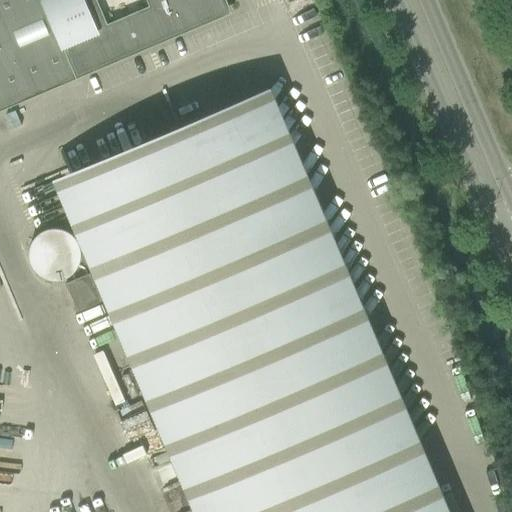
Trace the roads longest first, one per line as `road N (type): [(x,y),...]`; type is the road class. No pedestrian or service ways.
road 1 (unknown): [(479,511),(394,274),(275,28)]
road 2 (unknown): [(0,220),(126,511)]
road 3 (unknown): [(275,28),(0,155)]
road 4 (tertiary): [(392,0),(498,248)]
road 5 (tertiary): [(511,204),(425,0)]
